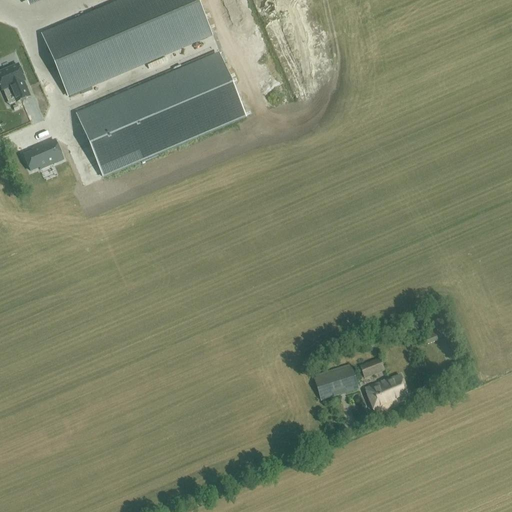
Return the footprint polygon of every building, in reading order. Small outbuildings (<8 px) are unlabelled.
[(195,0),(129,0),(43,36),(69,96),(211,36),(195,0)] [(41,41),(39,23),(36,23),(35,12),(10,14),(12,43),(41,41)] [(218,57),(76,118),(102,178),(244,118),(218,57)] [(0,78),(12,74),(9,66),(0,69),(0,78)] [(25,72),(2,81),(9,97),(17,94),(24,109),(37,104),(31,88),(32,88),(25,72)] [(33,153),(24,157),(31,172),(40,168),(40,170),(63,160),(55,142),(33,151),(33,153)] [(362,368),(367,380),(387,371),(381,359),(362,368)] [(356,379),(352,366),(317,376),(321,389),(356,379)] [(410,400),(401,378),(366,391),(376,414),(410,400)] [(357,379),(320,391),(323,402),(361,390),(357,379)]
